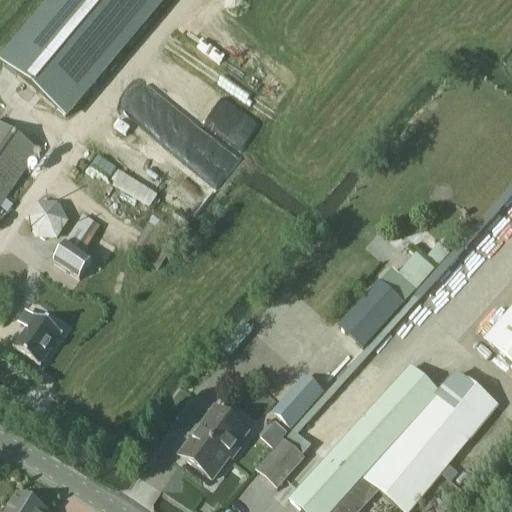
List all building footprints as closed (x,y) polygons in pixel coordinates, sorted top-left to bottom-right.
[(164,0),(57,0),(2,66),(33,92),(65,119),(164,0)] [(245,44),(227,62),(275,108),(293,89),(245,44)] [(238,161),(139,86),(120,111),(219,186),(238,161)] [(218,102),(205,129),(246,148),(259,120),(218,102)] [(213,183),(112,125),(95,155),(196,212),(213,183)] [(0,208),(38,153),(0,127),(0,208)] [(90,175),(149,211),(157,197),(98,161),(90,175)] [(33,240),(60,242),(64,204),(37,202),(33,240)] [(78,282),(87,268),(90,262),(81,256),(98,230),(81,219),(64,245),(65,246),(52,266),(78,282)] [(379,286),(339,330),(363,352),(403,307),(379,286)] [(511,314),(483,347),(511,372),(511,314)] [(13,351),(13,352),(40,370),(41,369),(39,369),(60,337),(61,338),(62,337),(34,318),(33,320),(35,320),(34,321),(33,320),(26,315),(19,326),(28,331),(14,352),(13,351)] [(220,351),(213,359),(223,367),(229,359),(220,351)] [(399,511),(408,511),(428,489),(496,408),(464,382),(457,376),(440,395),(411,370),(289,503),(298,511),(333,511),(362,481),(377,493),(399,511)] [(290,432),(322,396),(304,380),(272,416),(290,432)] [(216,412),(181,460),(211,483),(229,459),(231,461),(240,448),(238,447),(247,435),(216,412)] [(256,473),(277,492),(304,462),(301,460),(310,449),(302,441),(292,452),(283,443),(256,473)] [(362,481),(333,511),(360,511),(377,493),(362,481)] [(40,511),(18,498),(8,511),(40,511)]
